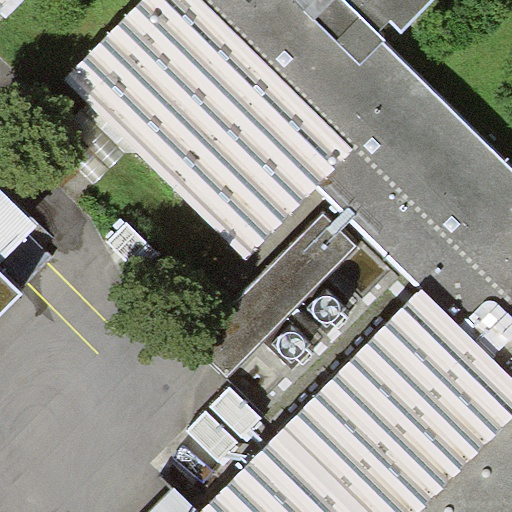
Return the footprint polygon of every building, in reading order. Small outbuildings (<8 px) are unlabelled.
[(0,0),(0,17),(16,0),(0,0)] [(153,0),(69,79),(255,262),(321,190),(348,212),(356,222),(424,294),(206,511),(511,511),(511,159),(374,20),(387,7),(402,20),(421,0),(153,0)] [(0,326),(21,307),(0,289),(0,275),(42,235),(0,194),(0,326)] [(322,218),(194,350),(226,381),(355,249),(322,218)] [(194,511),(172,491),(151,511),(194,511)]
